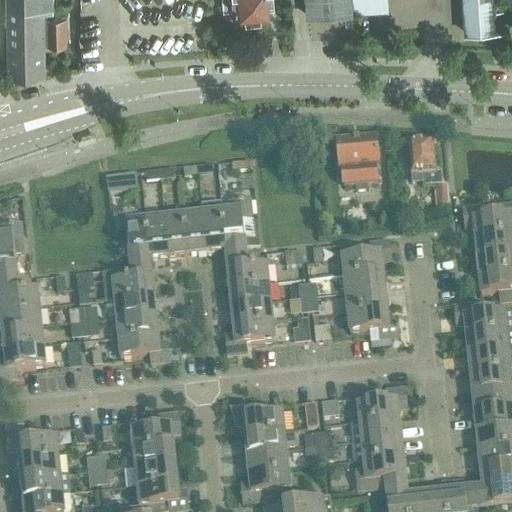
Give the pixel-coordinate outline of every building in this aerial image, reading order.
[(7,0),(9,76),(46,75),(45,18),(49,18),(49,45),(67,45),(66,17),(54,17),(53,0),(7,0)] [(224,0),(225,8),(236,7),(237,18),(257,17),(257,15),(269,14),(268,2),(273,1),(272,0),(224,0)] [(306,0),(308,15),(354,13),(354,12),(388,10),(386,0),(306,0)] [(463,0),(465,32),(504,30),(501,0),(463,0)] [(375,169),(378,169),(375,139),(336,143),(339,173),(341,173),(342,189),(377,186),(375,169)] [(410,147),(412,186),(423,185),(423,189),(435,188),(436,210),(448,209),(446,187),(441,188),(440,176),(435,177),(433,145),(425,145),(421,141),(412,141),(410,147)] [(250,163),(246,164),(231,166),(232,174),(246,172),(251,172),(250,163)] [(211,168),(197,169),(198,178),(212,176),(211,168)] [(198,178),(197,169),(183,171),(184,179),(198,178)] [(173,172),(159,173),(160,182),(174,181),(173,172)] [(160,182),(159,173),(144,175),(146,183),(160,182)] [(135,177),(107,180),(106,180),(108,196),(137,193),(135,177)] [(230,213),(222,214),(226,253),(225,253),(226,262),(246,260),(245,251),(259,249),(256,224),(252,224),(249,201),(229,203),(230,213)] [(201,206),(203,216),(207,255),(225,253),(226,253),(222,214),(221,204),(201,206)] [(474,232),(474,241),(511,236),(511,207),(462,213),(464,233),(474,232)] [(126,235),(130,273),(150,271),(149,261),(145,222),(136,223),(135,213),(114,215),(117,236),(126,235)] [(203,216),(183,218),(187,257),(207,255),(203,216)] [(183,218),(164,220),(169,259),(187,257),(183,218)] [(164,220),(145,222),(149,261),(169,259),(164,220)] [(0,286),(17,285),(14,259),(24,258),(20,226),(0,228),(1,238),(0,238),(0,286)] [(511,236),(474,241),(477,260),(511,256),(511,236)] [(341,259),(343,279),(383,275),(382,266),(392,265),(390,245),(369,247),(370,256),(341,259)] [(312,253),(314,268),(322,267),(320,252),(312,253)] [(301,254),(293,255),(285,256),(286,271),(294,270),(302,269),(301,254)] [(511,256),(477,260),(479,279),(511,275),(511,256)] [(246,269),(246,260),(226,262),(229,292),(269,288),(267,267),(246,269)] [(151,280),(150,271),(130,273),(131,282),(113,284),(112,275),(101,276),(104,305),(114,304),(114,305),(154,301),(151,280)] [(343,279),(345,299),(385,294),(383,275),(343,279)] [(511,275),(479,279),(481,299),(490,298),(498,297),(500,307),(511,305),(511,275)] [(92,278),(83,278),(76,279),(77,293),(85,293),(93,292),(92,278)] [(55,282),(57,296),(66,295),(64,281),(55,282)] [(0,317),(40,313),(37,292),(18,295),(17,285),(0,286),(0,317)] [(271,307),(269,288),(229,292),(231,311),(271,307)] [(316,290),(307,291),(309,302),(317,302),(316,290)] [(298,291),(300,303),(309,302),(307,291),(298,291)] [(345,299),(347,318),(387,313),(385,294),(345,299)] [(114,305),(116,323),(156,319),(154,301),(114,305)] [(309,302),(300,303),(301,315),(310,314),(309,302)] [(317,302),(309,302),(310,314),(319,313),(317,302)] [(273,326),(271,307),(231,311),(233,330),(273,326)] [(465,329),(466,338),(511,332),(511,314),(511,313),(503,314),(485,316),(484,307),(473,308),(453,310),(455,330),(465,329)] [(0,317),(0,322),(2,336),(42,332),(40,313),(0,317)] [(387,313),(347,318),(350,337),(379,334),(380,344),(400,342),(398,321),(388,323),(387,313)] [(87,315),(78,316),(80,327),(88,326),(87,315)] [(70,316),(71,328),(80,327),(78,316),(70,316)] [(116,323),(118,343),(158,338),(156,319),(116,323)] [(293,333),(295,348),(310,346),(309,332),(308,323),(297,324),(298,333),(293,333)] [(88,326),(80,327),(81,339),(90,338),(88,326)] [(275,345),(273,326),(233,330),(234,339),(225,340),(227,360),(247,358),(246,348),(275,345)] [(80,327),(71,328),(72,340),(81,339),(80,327)] [(331,344),(330,329),(314,331),(316,345),(331,344)] [(2,336),(4,355),(44,351),(42,332),(2,336)] [(511,332),(466,338),(468,357),(511,352),(511,332)] [(158,338),(118,343),(120,362),(149,359),(150,369),(171,367),(169,346),(159,347),(158,338)] [(79,347),(69,348),(70,359),(80,357),(79,347)] [(44,351),(4,355),(5,364),(0,364),(0,385),(18,383),(16,373),(46,370),(44,351)] [(511,352),(468,357),(470,376),(509,372),(511,371),(511,352)] [(94,370),(102,369),(101,354),(92,355),(94,370)] [(470,376),(472,395),(511,391),(509,372),(470,376)] [(472,395),(474,414),(511,410),(511,399),(511,391),(472,395)] [(357,407),(359,426),(399,422),(398,413),(407,412),(405,393),(385,395),(386,404),(357,407)] [(322,407),(323,422),(339,420),(337,406),(322,407)] [(319,432),(317,408),(308,409),(311,433),(319,432)] [(244,431),(245,439),(284,435),(282,415),(254,418),(253,409),(232,411),(232,412),(232,415),(234,422),(236,427),(236,431),(244,431)] [(511,410),(474,414),(476,433),(511,429),(511,410)] [(127,432),(129,452),(169,448),(169,439),(178,438),(176,419),(155,421),(156,429),(127,432)] [(351,427),(353,446),(401,441),(399,422),(359,426),(351,427)] [(511,429),(476,433),(478,452),(511,448),(511,429)] [(102,446),(110,445),(109,431),(100,431),(102,446)] [(74,449),(83,448),(81,433),(72,434),(74,449)] [(14,455),(15,464),(55,460),(52,440),(24,443),(23,434),(3,437),(5,456),(14,455)] [(245,439),(247,458),(286,453),(284,435),(245,439)] [(331,436),(322,437),(323,449),(332,448),(331,436)] [(308,451),(315,450),(323,449),(322,437),(313,438),(313,440),(307,441),(308,451)] [(356,466),(364,466),(363,464),(404,460),(401,441),(353,446),(356,466)] [(129,452),(131,471),(171,467),(169,448),(129,452)] [(332,448),(323,449),(325,461),(333,460),(332,448)] [(511,448),(478,452),(480,472),(511,468),(511,448)] [(323,449),(315,450),(316,462),(325,461),(323,449)] [(247,458),(249,477),(288,473),(286,453),(247,458)] [(15,464),(17,484),(57,480),(55,460),(15,464)] [(385,488),(385,493),(407,490),(407,485),(406,480),(404,460),(363,464),(364,466),(365,474),(354,475),(356,496),(377,494),(376,484),(384,483),(385,488)] [(103,462),(94,463),(95,475),(104,474),(103,462)] [(85,464),(87,476),(95,475),(94,463),(85,464)] [(131,471),(133,490),(173,486),(171,467),(131,471)] [(511,468),(480,472),(482,490),(482,491),(511,487),(511,468)] [(341,470),(330,471),(331,482),(337,481),(342,476),(341,470)] [(288,473),(249,477),(250,487),(240,488),(242,508),(282,504),(280,494),(290,493),(288,473)] [(104,474),(95,475),(97,487),(105,486),(104,474)] [(95,475),(87,476),(88,488),(97,487),(95,475)] [(17,484),(19,502),(67,497),(66,479),(57,480),(17,484)] [(173,486),(133,490),(135,510),(146,509),(146,511),(185,511),(184,494),(174,495),(173,486)] [(482,490),(473,491),(475,511),(494,510),(494,511),(511,511),(511,487),(482,491),(482,490)] [(407,490),(385,493),(387,511),(407,511),(406,498),(408,498),(407,490)] [(464,492),(444,494),(445,511),(475,511),(473,491),(469,491),(464,492)] [(101,511),(116,511),(116,508),(108,509),(106,493),(100,494),(101,511)] [(445,511),(444,494),(425,496),(426,511),(445,511)] [(426,511),(425,496),(408,498),(406,498),(407,511),(426,511)] [(20,511),(69,511),(67,497),(19,502),(20,511)]
